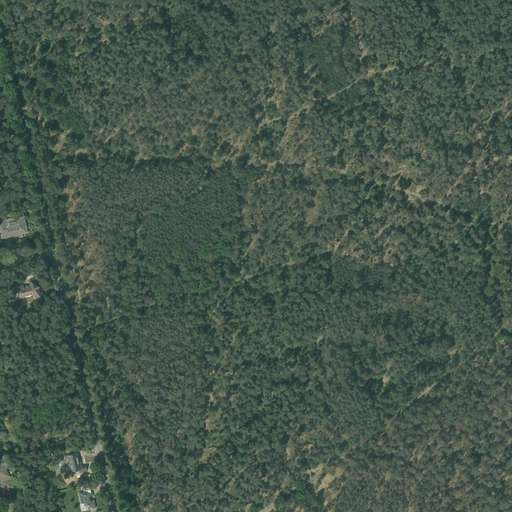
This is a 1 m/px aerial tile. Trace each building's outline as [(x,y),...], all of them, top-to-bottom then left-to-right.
[(10,219),(0,221),(0,231),(2,238),(15,235),(15,238),(22,236),(22,233),(27,232),(23,217),(11,220),(10,219)] [(33,293),(39,301),(45,297),(42,292),(40,293),(37,290),(39,287),(31,282),(29,285),(24,286),(23,285),(17,287),(19,297),(33,293)] [(77,453),(65,456),(66,460),(69,460),(72,472),(79,470),(80,472),(87,470),(86,465),(81,466),(80,464),(82,464),(80,457),(78,457),(77,453)] [(0,477),(0,486),(4,485),(6,490),(14,487),(10,476),(9,476),(6,468),(4,462),(0,463),(0,476),(0,477)] [(93,495),(92,492),(84,494),(84,492),(79,493),(81,503),(85,502),(86,505),(87,505),(88,509),(95,508),(94,500),(90,501),(89,496),(93,495)]
